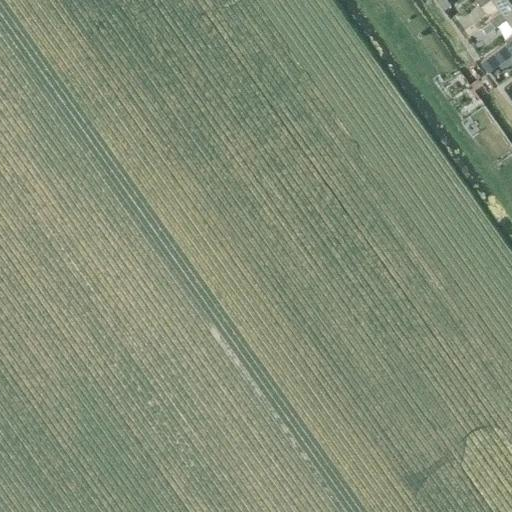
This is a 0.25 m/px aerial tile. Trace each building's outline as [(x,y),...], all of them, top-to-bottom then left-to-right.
[(448,0),(439,0),(445,8),(451,4),(448,0)] [(487,0),(497,0),(504,8),(506,11),(511,6),(511,0),(477,0),(481,5),(487,0)] [(491,17),(492,19),(496,25),(509,15),(511,19),(511,6),(506,11),(504,8),(491,17)] [(492,19),(483,26),(487,31),(496,25),(492,19)] [(482,59),(489,68),(511,51),(511,48),(510,45),(511,45),(507,40),(482,59)]
